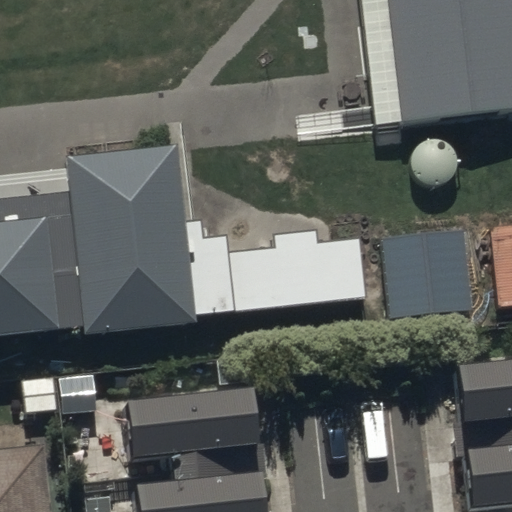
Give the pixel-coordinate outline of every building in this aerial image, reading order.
[(511,114),(511,0),(384,0),(398,127),(511,114)] [(0,334),(83,326),(84,334),(196,322),(177,142),(65,154),(69,192),(0,199),(0,334)] [(377,244),(386,324),(470,314),(461,234),(377,244)] [(201,319),(362,303),(356,244),(195,260),(201,319)] [(473,511),(511,507),(511,360),(455,367),(461,426),(475,425),(478,453),(467,454),(473,511)] [(250,381),(124,396),(131,453),(169,449),(172,473),(132,477),(136,511),(267,511),(263,467),(249,468),(246,440),(257,439),(250,381)] [(36,511),(31,456),(0,458),(0,511),(36,511)]
